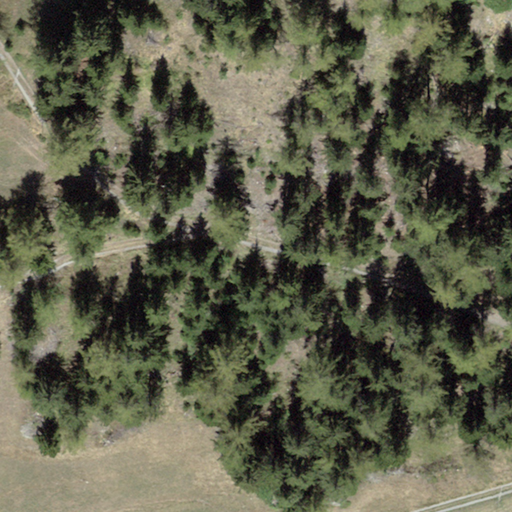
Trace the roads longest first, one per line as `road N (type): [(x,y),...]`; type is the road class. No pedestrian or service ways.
road 1 (track): [(511,321),(113,194),(23,90),(0,51)]
road 2 (track): [(197,225),(0,282)]
